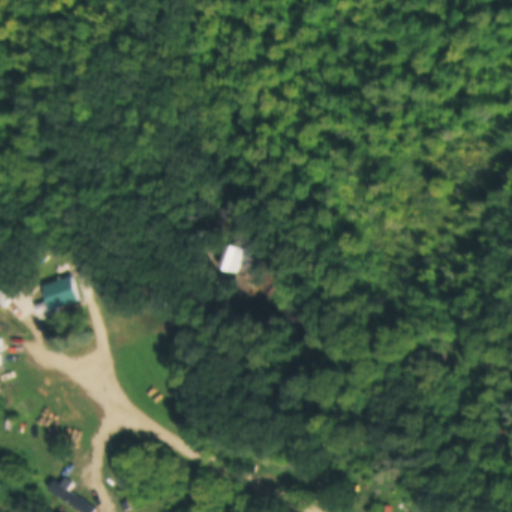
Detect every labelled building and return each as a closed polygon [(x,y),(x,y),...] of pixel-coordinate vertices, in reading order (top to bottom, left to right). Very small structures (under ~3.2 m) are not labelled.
[(190,223),(179,245),(171,241),(182,219),(190,223)] [(229,239),(221,262),(209,258),(216,235),(229,239)] [(217,268),(232,275),(242,251),(226,244),(217,268)] [(33,277),(60,267),(69,291),(32,306),(28,296),(38,292),(33,277)] [(0,270),(12,281),(0,294),(0,270)] [(80,303),(71,277),(43,287),(48,303),(36,307),(39,316),(80,303)] [(382,460),(372,459),(368,502),(377,504),(382,460)] [(83,508),(41,480),(47,471),(53,475),(58,468),(66,474),(62,481),(89,499),(83,508)]
